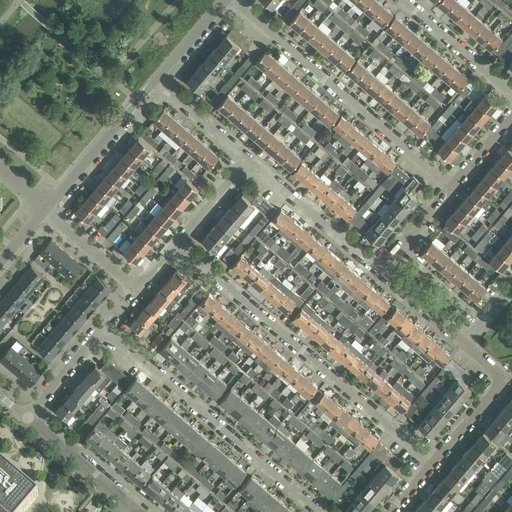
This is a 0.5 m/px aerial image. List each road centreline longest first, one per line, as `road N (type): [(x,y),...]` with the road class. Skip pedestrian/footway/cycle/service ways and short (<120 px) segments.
road 1 (residential): [(431,463),(177,243)]
road 2 (residential): [(452,187),(233,0)]
road 3 (residential): [(317,511),(104,329)]
road 4 (residential): [(379,272),(249,160)]
road 5 (residential): [(46,206),(155,79)]
road 6 (residential): [(431,463),(504,380),(463,344)]
road 7 (residential): [(511,94),(402,0)]
road 8 (residential): [(136,511),(27,418)]
road 9 (residential): [(249,160),(155,79)]
road 10 (residential): [(138,289),(43,210)]
